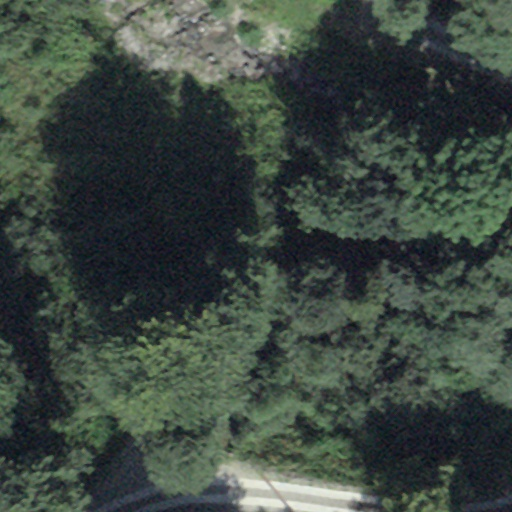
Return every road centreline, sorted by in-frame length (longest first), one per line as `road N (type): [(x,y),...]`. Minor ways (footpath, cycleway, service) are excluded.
road 1 (track): [(354,511),(248,492),(182,492),(121,511)]
road 2 (track): [(385,0),(511,66)]
